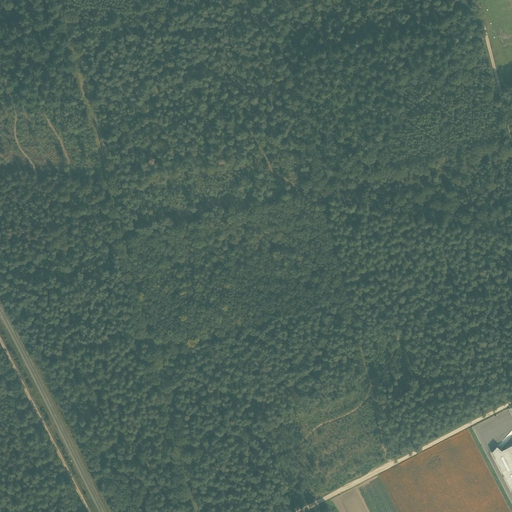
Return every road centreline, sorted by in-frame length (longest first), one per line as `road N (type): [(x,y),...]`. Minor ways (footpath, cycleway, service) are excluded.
road 1 (track): [(192,511),(60,0)]
road 2 (track): [(273,0),(393,464)]
road 3 (track): [(319,189),(122,238)]
road 4 (track): [(321,194),(511,233)]
road 5 (track): [(0,339),(89,511)]
road 6 (track): [(511,403),(393,464)]
road 7 (track): [(511,128),(478,0)]
